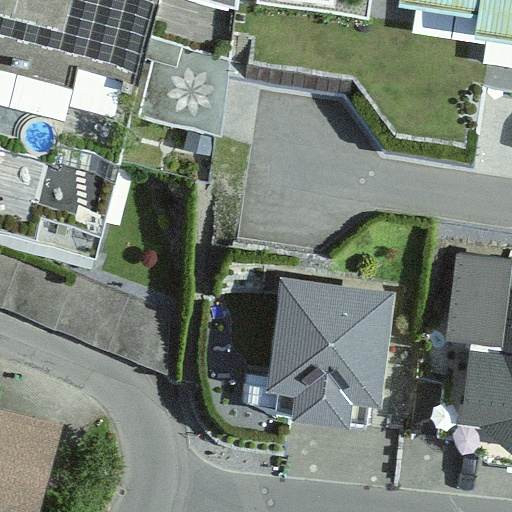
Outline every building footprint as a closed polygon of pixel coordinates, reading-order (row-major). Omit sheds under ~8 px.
[(232,0),(0,0),(0,232),(99,257),(134,116),(223,135),(229,58),(149,36),(158,0),(221,0),(232,3),(232,0)] [(511,0),(401,0),(481,12),(477,36),(511,41),(511,0)] [(0,241),(0,306),(172,375),(180,298),(0,241)] [(511,264),(511,256),(457,249),(445,337),(472,340),(462,417),(485,421),(511,441),(511,266),(511,264)] [(395,285),(281,272),(267,386),(296,389),(293,413),(349,420),(352,395),(382,399),(395,285)] [(37,511),(64,420),(0,401),(0,511),(37,511)]
